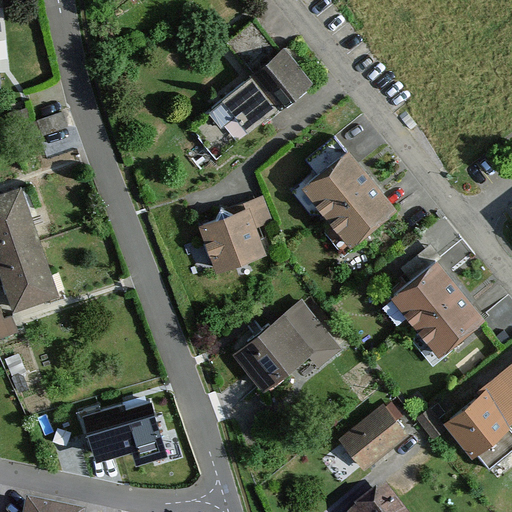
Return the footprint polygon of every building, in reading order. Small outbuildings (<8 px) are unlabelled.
[(254,75),(192,125),(223,164),(314,91),(256,19),(227,42),(254,75)] [(327,144),(312,162),(321,170),(336,152),(327,144)] [(349,152),(302,189),(350,250),(399,212),(349,152)] [(23,189),(0,196),(0,268),(14,310),(59,295),(23,189)] [(215,219),(198,225),(216,275),(242,267),(267,256),(257,227),(273,220),(263,196),(243,203),(221,207),(215,219)] [(436,262),(390,299),(439,358),(485,320),(436,262)] [(308,304),(236,354),(265,396),(315,361),(320,368),(342,353),(308,304)] [(511,362),(478,390),(442,423),(472,461),(511,428),(511,362)] [(126,401),(84,413),(95,454),(137,442),(126,401)] [(389,404),(343,435),(363,467),(410,435),(389,404)] [(408,511),(390,487),(356,511),(408,511)] [(25,493),(21,511),(84,511),(86,507),(25,493)]
